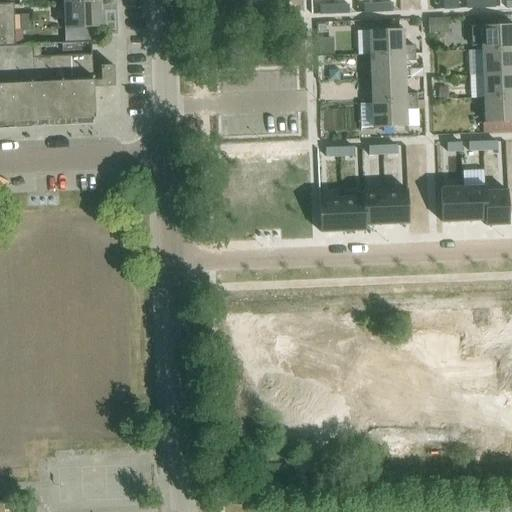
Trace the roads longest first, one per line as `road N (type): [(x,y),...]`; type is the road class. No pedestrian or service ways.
road 1 (residential): [(175,262),(511,245)]
road 2 (residential): [(182,511),(175,262)]
road 3 (residential): [(0,166),(170,157)]
road 4 (residential): [(170,157),(165,0)]
road 5 (residential): [(363,176),(511,169)]
